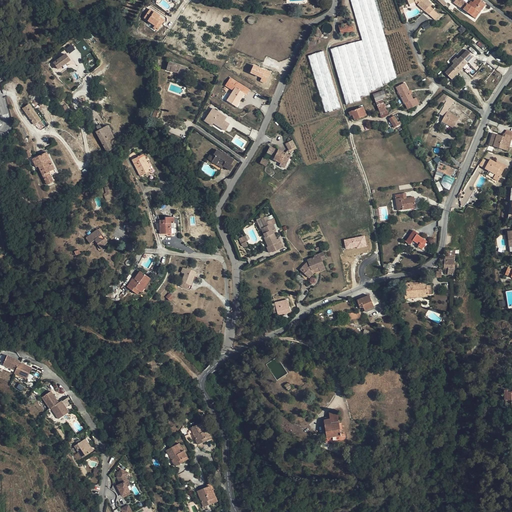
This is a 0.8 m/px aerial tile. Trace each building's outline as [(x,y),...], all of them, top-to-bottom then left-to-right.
[(369,92),(376,89),(385,84),(397,78),(391,59),(374,0),(350,0),(362,40),(330,49),(332,57),(346,105),(361,100),(360,98),(370,95),(369,92)] [(428,14),(433,9),(430,7),(429,5),(431,3),(427,0),(406,0),(408,4),(415,1),(417,1),(419,2),(417,4),(428,14)] [(442,0),(437,0),(437,1),(446,9),(449,6),(442,0)] [(462,0),(455,0),(454,3),(461,8),(468,13),(471,16),(476,10),(479,13),(485,4),(479,0),(474,0),(473,2),(470,6),(468,4),(462,0)] [(166,19),(150,8),(143,18),(154,26),(153,28),(157,31),(166,19)] [(466,17),(468,13),(461,8),(459,12),(466,17)] [(439,15),(433,9),(428,14),(434,19),(439,15)] [(341,34),(354,30),(351,22),(338,26),(341,34)] [(69,53),(75,49),(71,44),(66,49),(69,53)] [(325,113),(337,110),(341,109),(340,108),(338,98),(323,51),(320,52),(308,56),(325,113)] [(466,51),(460,57),(466,63),(473,57),(466,51)] [(66,52),(53,60),(57,67),(70,58),(66,52)] [(467,63),(466,63),(460,57),(452,66),(455,70),(456,69),(459,71),(467,63)] [(168,62),(166,70),(177,73),(177,76),(182,78),(185,67),(168,62)] [(261,77),(260,82),(267,84),(271,70),(252,65),(250,74),(261,77)] [(455,70),(452,66),(445,73),(451,79),(457,72),(455,70)] [(413,99),(405,83),(396,87),(405,103),(409,101),(412,107),(419,104),(416,97),(413,99)] [(235,87),(226,101),(232,104),(233,102),(238,104),(244,94),(235,87)] [(382,99),(386,98),(383,91),(373,94),(382,117),(388,115),(382,99)] [(28,103),(22,107),(34,124),(40,119),(28,103)] [(447,111),(448,108),(443,106),(439,114),(444,116),(447,111)] [(352,115),(353,118),(354,120),(366,115),(363,107),(349,112),(350,116),(352,115)] [(225,120),(227,117),(212,108),(204,121),(212,126),(213,124),(225,131),(230,123),(225,120)] [(155,110),(154,110),(151,119),(156,122),(160,112),(155,110)] [(441,121),(446,124),(454,128),(459,118),(447,111),(444,116),(441,121)] [(398,122),(395,118),(394,116),(389,119),(394,128),(401,123),(400,121),(398,122)] [(98,128),(95,130),(96,132),(94,133),(106,153),(111,150),(107,141),(112,139),(104,126),(99,129),(98,128)] [(495,134),(494,134),(493,137),(492,137),(489,145),(508,151),(511,137),(503,134),(503,136),(495,134)] [(296,147),(292,140),(285,144),(289,150),(296,147)] [(280,152),(281,151),(278,149),(278,150),(270,147),(267,152),(274,156),(273,159),(280,163),(279,165),(284,168),(290,156),(284,153),(283,154),(280,152)] [(234,160),(229,157),(226,155),(227,154),(222,151),(221,153),(218,151),(216,150),(213,155),(215,156),(211,162),(221,168),(223,166),(230,171),(233,166),(231,165),(234,160)] [(129,155),(132,160),(138,157),(135,151),(129,155)] [(46,152),(32,159),(36,168),(38,167),(47,185),(53,182),(49,172),(54,169),(46,152)] [(124,154),(121,155),(116,158),(123,171),(126,171),(125,169),(124,167),(129,164),(124,154)] [(151,171),(147,162),(143,154),(138,157),(132,160),(140,176),(145,174),(151,171)] [(260,162),(266,166),(268,161),(262,158),(260,162)] [(499,165),(490,160),(485,168),(490,171),(501,176),(506,166),(500,163),(499,165)] [(150,161),(147,162),(151,171),(145,174),(146,176),(155,172),(150,161)] [(173,161),(164,165),(167,171),(174,168),(173,166),(175,165),(173,161)] [(453,169),(441,163),(438,169),(451,175),(453,169)] [(501,176),(490,171),(487,177),(493,180),(493,179),(498,181),(501,176)] [(401,198),(403,198),(403,194),(395,195),(397,211),(415,208),(413,197),(407,198),(407,201),(402,201),(401,198)] [(171,228),(174,228),(173,217),(165,217),(165,220),(162,220),(162,223),(160,224),(160,235),(163,235),(163,233),(171,233),(171,228)] [(267,237),(265,239),(264,239),(267,247),(265,248),(267,251),(280,246),(278,240),(276,241),(273,233),(275,232),(273,225),(278,223),(276,219),(271,221),(268,222),(267,220),(267,218),(262,220),(263,224),(265,228),(261,229),(263,235),(266,234),(267,237)] [(98,229),(95,231),(85,238),(90,244),(94,240),(101,249),(104,246),(104,245),(107,242),(104,238),(99,231),(98,229)] [(422,244),(424,240),(417,235),(418,234),(413,231),(406,242),(411,245),(413,241),(419,245),(418,246),(422,249),(424,247),(425,246),(424,246),(425,245),(422,244)] [(365,235),(344,240),(346,250),(367,246),(365,235)] [(307,260),(307,261),(309,264),(308,267),(306,269),(305,268),(302,271),(303,272),(309,277),(313,273),(313,272),(315,269),(318,268),(319,271),(320,271),(325,269),(322,260),(326,259),(323,252),(314,256),(314,257),(310,259),(307,260)] [(307,261),(301,267),(300,269),(302,271),(305,268),(306,269),(308,267),(309,264),(307,261)] [(186,284),(190,285),(194,276),(195,276),(196,274),(194,274),(195,272),(187,268),(186,270),(182,268),(181,272),(185,273),(180,285),(185,286),(186,284)] [(127,287),(137,294),(139,291),(141,292),(150,279),(140,271),(136,276),(138,277),(136,280),(135,280),(131,285),(129,284),(127,287)] [(295,278),(298,280),(302,285),(306,281),(301,275),(299,274),(295,278)] [(133,278),(129,284),(131,285),(135,280),(136,280),(138,277),(136,276),(134,279),(133,278)] [(419,285),(416,285),(416,287),(413,287),(413,285),(412,283),(405,284),(406,293),(418,292),(418,293),(427,292),(426,283),(419,283),(419,285)] [(386,289),(378,292),(380,298),(388,295),(386,289)] [(374,307),(369,295),(358,300),(362,312),(374,307)] [(290,312),(288,303),(287,300),(275,303),(278,315),(285,313),(290,312)] [(362,317),(359,311),(349,315),(351,320),(362,317)] [(0,362),(13,368),(17,359),(17,358),(5,352),(0,362)] [(25,376),(29,364),(17,359),(13,368),(12,370),(25,376)] [(49,388),(40,394),(48,406),(49,405),(57,400),(49,388)] [(57,416),(67,409),(59,398),(57,400),(49,405),(57,416)] [(330,413),(330,416),(331,419),(325,420),(328,438),(341,436),(337,411),(330,413)] [(205,431),(202,423),(191,427),(198,444),(212,439),(208,430),(205,431)] [(81,455),(92,448),(84,436),(73,443),(81,455)] [(184,450),(183,451),(180,452),(176,445),(166,450),(175,466),(188,459),(184,450)] [(122,496),(129,492),(126,486),(125,485),(126,481),(124,477),(126,473),(119,470),(116,477),(119,485),(116,487),(122,496)] [(207,484),(208,487),(211,486),(216,497),(217,497),(212,482),(207,484)] [(215,498),(216,497),(211,486),(208,487),(198,491),(204,507),(217,502),(215,498)]
